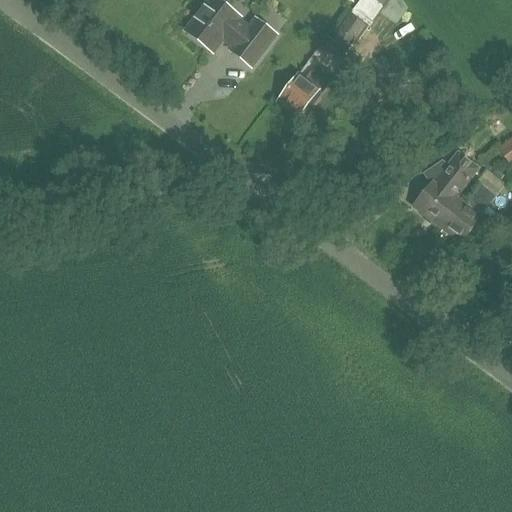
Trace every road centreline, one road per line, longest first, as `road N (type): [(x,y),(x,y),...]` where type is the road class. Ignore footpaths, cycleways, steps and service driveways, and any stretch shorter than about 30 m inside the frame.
road 1 (unclassified): [(511,379),(2,0)]
road 2 (track): [(0,203),(237,174)]
